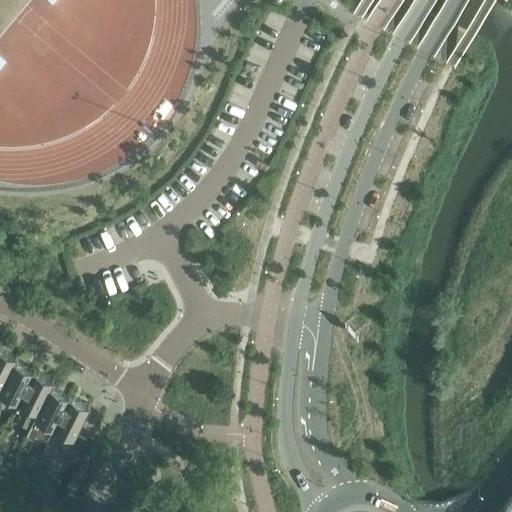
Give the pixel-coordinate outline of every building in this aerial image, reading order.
[(0,389),(14,360),(15,361),(17,356),(0,347),(0,389)] [(19,402),(35,370),(15,361),(14,360),(0,389),(0,408),(6,396),(19,402)] [(29,429),(50,386),(51,386),(54,380),(35,370),(19,402),(31,408),(22,426),(29,429)] [(70,396),(51,386),(50,386),(29,429),(26,435),(34,439),(42,421),(55,428),(70,396)] [(76,433),(90,406),(70,396),(55,428),(67,434),(58,451),(66,455),(76,433)] [(77,460),(87,439),(76,433),(66,455),(77,460)] [(161,478),(156,472),(150,476),(155,482),(161,478)]
